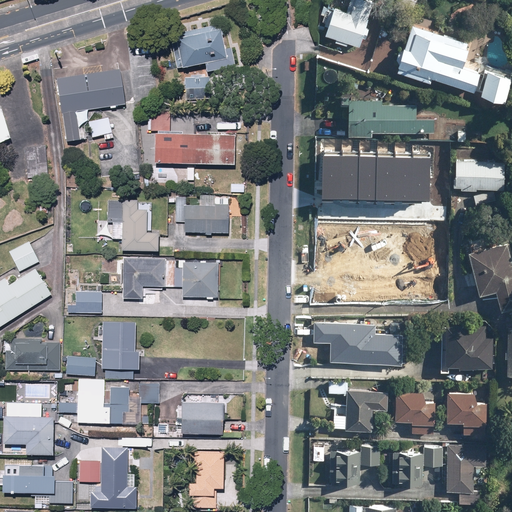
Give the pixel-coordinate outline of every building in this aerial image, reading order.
[(373,4),(362,0),(351,0),(346,14),(333,8),(323,34),(332,37),(331,40),(347,46),(348,43),(356,47),(373,4)] [(468,43),(412,25),(396,72),(430,83),(432,77),(474,91),(480,72),(460,65),(468,43)] [(219,27),(170,36),(177,71),(208,66),(209,74),(233,69),(230,50),(224,51),(219,27)] [(116,69),(54,79),(64,143),(77,141),(73,113),(99,109),(121,106),(116,69)] [(511,78),(487,71),(481,90),(506,97),(511,78)] [(207,79),(182,79),(181,103),(190,103),(190,100),(206,100),(207,79)] [(381,99),(348,99),(347,136),(371,136),(371,132),(434,134),(434,117),(415,116),(416,104),(381,103),(381,99)] [(170,110),(147,110),(146,131),(149,131),(147,165),(231,168),(233,134),(204,133),(203,136),(195,135),(196,114),(181,114),(180,133),(169,133),(170,110)] [(0,115),(0,144),(10,141),(0,115)] [(46,147),(23,148),(24,180),(47,179),(46,147)] [(429,159),(324,155),(323,196),(428,199),(429,159)] [(504,161),(454,159),(453,186),(459,186),(458,190),(476,191),(476,187),(503,189),(504,161)] [(186,197),(175,197),(174,224),(180,224),(180,234),(226,236),(228,199),(198,197),(198,207),(186,206),(186,197)] [(135,203),(106,201),(106,224),(111,224),(111,240),(120,241),(120,251),(155,252),(156,235),(144,235),(145,212),(135,212),(135,203)] [(381,230),(340,228),(339,259),(356,259),(356,249),(363,249),(362,268),(348,268),(347,288),(357,289),(357,296),(417,298),(417,285),(398,284),(398,271),(380,271),(381,230)] [(27,243),(8,252),(17,271),(36,261),(27,243)] [(511,258),(509,244),(468,253),(477,293),(494,290),(498,309),(511,306),(511,258)] [(164,260),(123,258),(121,299),(139,299),(139,288),(163,289),(164,260)] [(216,263),(181,262),(180,298),(215,299),(216,263)] [(0,280),(0,326),(50,296),(34,269),(6,286),(3,279),(0,280)] [(101,293),(75,292),(75,305),(66,305),(65,314),(100,315),(101,293)] [(374,322),(340,320),(339,362),(375,363),(375,348),(379,348),(379,362),(400,363),(401,332),(374,331),(374,322)] [(133,324),(100,323),(98,371),(103,371),(102,380),(131,381),(131,373),(136,373),(137,353),(132,353),(133,324)] [(484,326),(446,324),(444,366),(491,368),(492,338),(484,338),(484,326)] [(37,341),(10,339),(9,354),(4,354),(3,371),(33,372),(33,367),(58,368),(59,343),(44,343),(44,345),(37,345),(37,341)] [(64,357),(62,375),(93,377),(94,360),(64,357)] [(347,380),(329,380),(329,391),(345,392),(344,429),(370,429),(371,409),(386,409),(386,390),(347,389),(347,380)] [(136,385),(136,405),(159,405),(159,385),(136,385)] [(71,404),(57,403),(57,414),(75,415),(74,425),(118,427),(119,412),(126,413),(127,388),(108,387),(107,405),(102,405),(103,396),(90,395),(90,391),(72,390),(71,404)] [(423,390),(394,389),(394,421),(411,422),(411,433),(432,434),(433,399),(422,399),(423,390)] [(473,392),(446,390),(445,399),(443,399),(443,406),(446,406),(445,423),(462,423),(461,433),(484,434),(485,401),(473,400),(473,392)] [(177,402),(176,435),(220,438),(222,404),(177,402)] [(50,419),(1,418),(0,445),(22,446),(22,456),(49,457),(50,419)] [(356,450),(330,449),(329,481),(360,482),(360,463),(379,464),(380,443),(357,443),(356,450)] [(485,445),(447,443),(446,489),(469,491),(472,491),(473,464),(484,465),(485,445)] [(420,451),(392,450),(390,483),(422,485),(423,465),(441,466),(442,446),(420,445),(420,451)] [(98,462),(79,461),(78,484),(98,485),(98,488),(86,488),(85,509),(133,511),(134,475),(126,474),(127,449),(98,447),(98,462)] [(220,490),(221,452),(188,452),(187,472),(193,472),(192,486),(179,485),(179,498),(185,498),(185,509),(216,510),(217,490),(220,490)] [(42,465),(5,466),(4,477),(0,477),(0,494),(46,495),(46,505),(72,506),(72,481),(52,481),(53,476),(42,476),(42,465)] [(394,511),(394,505),(344,502),(343,511),(394,511)]
